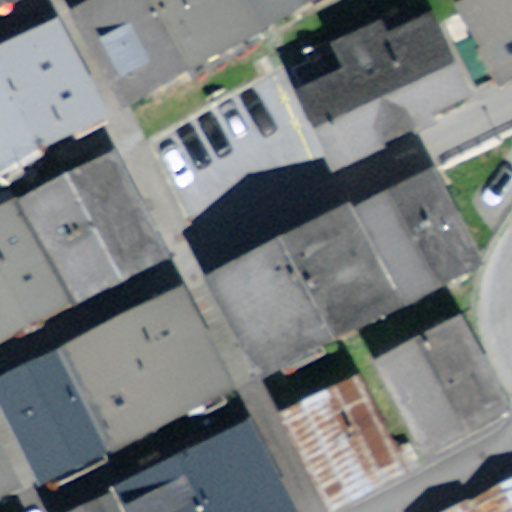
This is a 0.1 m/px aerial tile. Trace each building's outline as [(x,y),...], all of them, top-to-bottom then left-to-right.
[(208,0),(137,0),(62,38),(102,113),(231,45),(208,0)] [(320,1),(318,0),(208,0),(231,45),(320,1)] [(511,0),(480,0),(431,27),(471,99),(511,76),(511,0)] [(47,41),(0,64),(0,186),(96,138),(47,41)] [(427,41),(276,110),(310,183),(460,113),(427,41)] [(290,62),(301,90),(342,74),(331,46),(290,62)] [(142,270),(101,183),(0,230),(0,260),(30,323),(142,270)] [(458,286),(421,198),(337,236),(376,314),(380,321),(458,286)] [(337,236),(194,302),(233,387),(376,314),(337,236)] [(0,260),(0,338),(2,337),(30,323),(0,260)] [(208,407),(165,318),(40,378),(82,467),(208,407)] [(460,355),(371,396),(405,470),(494,429),(460,355)] [(40,378),(0,396),(0,458),(20,498),(82,467),(40,378)] [(355,405),(268,444),(298,511),(329,511),(390,484),(355,405)] [(275,511),(249,451),(111,511),(275,511)] [(511,511),(511,501),(491,511),(511,511)]
